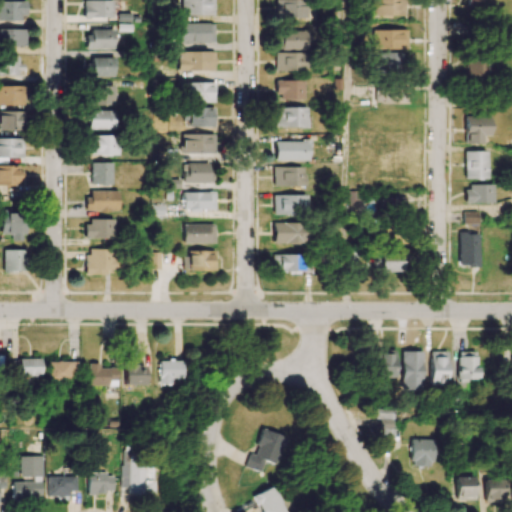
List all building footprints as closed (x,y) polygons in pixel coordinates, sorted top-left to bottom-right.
[(112,0),(88,0),(82,0),(82,17),(112,18),(112,0)] [(213,15),(212,0),(179,0),(180,15),(213,15)] [(273,0),(274,18),(304,18),(303,0),(273,0)] [(372,0),(373,16),(404,15),(403,0),(372,0)] [(0,18),(24,19),(24,1),(0,1),(0,18)] [(212,23),(177,23),(177,42),(212,43),(212,23)] [(24,29),(0,29),(0,46),(24,46),(24,29)] [(405,29),(371,30),(372,50),(406,49),(405,29)] [(303,50),(304,31),(276,30),(275,50),(303,50)] [(113,31),(84,31),(84,48),(113,49),(113,31)] [(176,71),(214,70),(213,51),(176,52),(176,71)] [(272,70),(304,71),(304,53),(273,52),(272,70)] [(377,53),(378,72),(401,72),(400,52),(377,53)] [(19,57),(0,57),(0,74),(19,74),(19,57)] [(112,57),(88,58),(88,77),(113,76),(112,57)] [(465,78),(484,77),(483,60),(464,61),(465,78)] [(301,80),(275,80),(275,100),(302,99),(301,80)] [(213,102),(213,83),(184,82),(184,102),(213,102)] [(0,104),(22,104),(22,85),(0,85),(0,104)] [(112,105),(112,85),(90,86),(90,105),(112,105)] [(405,103),(405,86),(373,86),(374,103),(405,103)] [(213,126),(213,107),(183,108),(184,127),(213,126)] [(305,107),(273,107),(273,127),(304,127),(305,107)] [(112,110),(85,110),(85,129),(112,129),(112,110)] [(0,130),(21,130),(20,111),(0,111),(0,130)] [(487,135),(487,117),(463,117),(462,143),(480,144),(480,135),(487,135)] [(212,134),(179,134),(180,153),(213,153),(212,134)] [(116,155),(115,135),(86,135),(86,155),(116,155)] [(0,157),(21,158),(21,139),(0,138),(0,157)] [(273,141),(273,161),(308,160),(307,140),(273,141)] [(400,140),(372,140),(372,157),(400,157),(400,140)] [(485,152),(462,152),(463,179),(485,178),(485,152)] [(110,163),(89,162),(89,184),(110,184),(110,163)] [(209,163),(186,164),(186,170),(181,171),(181,183),(210,182),(209,163)] [(18,165),(0,165),(0,185),(18,185),(18,165)] [(272,186),(302,186),(302,166),(272,166),(272,186)] [(402,190),(403,172),(382,172),(381,189),(402,190)] [(354,188),(371,188),(371,175),(354,175),(354,188)] [(491,185),(464,185),(464,203),(491,203),(491,185)] [(116,211),(116,191),(85,190),(85,211),(116,211)] [(181,192),(181,210),(212,209),(212,192),(181,192)] [(306,195),(272,195),(272,214),(306,214),(306,195)] [(385,211),(405,212),(405,198),(385,197),(385,211)] [(0,234),(8,234),(8,241),(22,240),(21,213),(6,214),(6,210),(0,209),(0,234)] [(476,211),(461,211),(461,224),(476,224),(476,211)] [(83,220),(82,237),(112,238),(112,221),(83,220)] [(272,243),(305,244),(305,223),(272,223),(272,243)] [(182,243),(212,243),(212,224),(182,224),(182,243)] [(477,266),(477,232),(457,232),(456,266),(477,266)] [(118,274),(119,250),(85,249),(84,273),(118,274)] [(0,267),(0,271),(22,272),(23,250),(0,250),(0,267)] [(213,251),(187,250),(187,271),(213,271),(213,251)] [(400,251),(368,251),(368,272),(399,272),(400,251)] [(159,253),(148,253),(149,269),(159,269),(159,253)] [(304,272),(304,254),(271,253),(271,271),(304,272)] [(394,350),(379,350),(379,379),(394,379),(394,350)] [(421,390),(420,351),(401,351),(402,390),(421,390)] [(446,351),(429,352),(429,385),(446,385),(446,351)] [(476,380),(476,351),(457,351),(457,380),(476,380)] [(40,359),(18,358),(17,376),(39,376),(40,359)] [(157,384),(170,385),(170,378),(180,379),(180,361),(158,360),(157,384)] [(75,361),(46,362),(47,382),(66,382),(66,376),(75,376),(75,361)] [(86,385),(115,386),(115,368),(97,368),(97,363),(87,363),(86,385)] [(122,365),(123,385),(143,384),(143,365),(122,365)] [(284,437),(261,429),(253,455),(248,454),(244,467),(259,472),(263,461),(275,464),(284,437)] [(431,440),(410,439),(409,466),(431,467),(431,440)] [(18,476),(41,476),(41,456),(18,456),(18,476)] [(119,487),(127,487),(127,494),(152,494),(152,464),(119,463),(119,487)] [(112,493),(111,473),(86,474),(86,493),(112,493)] [(75,477),(46,476),(46,494),(75,494),(75,477)] [(474,477),(455,477),(456,500),(474,500),(474,477)] [(485,503),(502,502),(501,479),(484,480),(485,503)] [(11,500),(40,501),(40,482),(11,482),(11,500)] [(284,511),(272,486),(253,495),(261,511),(284,511)]
